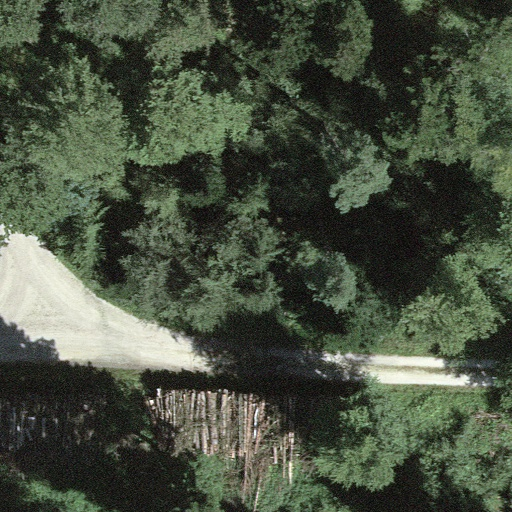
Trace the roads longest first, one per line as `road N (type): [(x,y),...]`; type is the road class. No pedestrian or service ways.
road 1 (track): [(511,368),(300,367),(107,344),(0,349)]
road 2 (track): [(0,219),(4,233),(107,344)]
